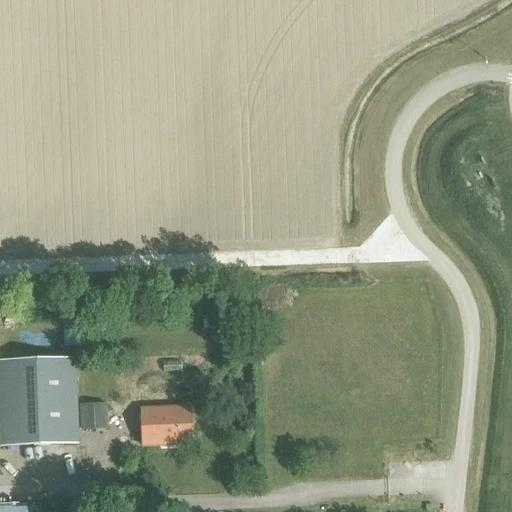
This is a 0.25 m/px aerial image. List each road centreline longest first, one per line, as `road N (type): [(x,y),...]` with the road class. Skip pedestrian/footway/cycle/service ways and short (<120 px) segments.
road 1 (unclassified): [(511,78),(450,82),(427,97),(392,157),(389,190),(400,222),(456,284),(468,310),(453,511)]
road 2 (unknown): [(0,490),(214,502),(455,494)]
